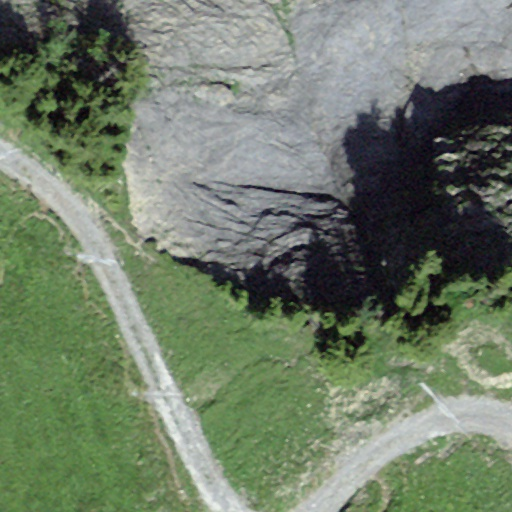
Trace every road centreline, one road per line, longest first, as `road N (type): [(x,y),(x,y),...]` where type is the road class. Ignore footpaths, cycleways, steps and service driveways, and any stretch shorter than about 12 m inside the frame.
road 1 (track): [(0,155),(102,237),(220,511)]
road 2 (track): [(324,511),(412,436),(492,424),(511,435)]
